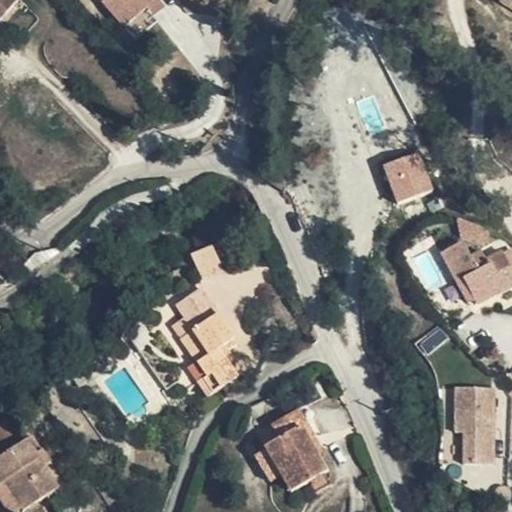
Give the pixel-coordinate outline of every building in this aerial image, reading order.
[(0,0),(0,22),(18,0),(0,0)] [(104,0),(133,34),(165,7),(159,0),(104,0)] [(511,13),(511,0),(504,0),(500,6),(511,13)] [(416,145),(378,164),(410,227),(447,208),(416,145)] [(511,288),(511,271),(503,255),(502,253),(486,261),(482,254),(470,261),(462,247),(442,258),(468,306),(474,303),(477,308),(507,291),(511,288)] [(211,250),(194,257),(206,283),(222,276),(211,250)] [(511,251),(503,255),(511,271),(511,251)] [(208,377),(199,385),(209,399),(237,381),(219,353),(235,343),(202,294),(179,309),(186,321),(195,335),(185,343),(200,365),(208,377)] [(452,295),(436,303),(443,318),(458,310),(452,295)] [(195,335),(186,321),(176,329),(185,343),(195,335)] [(146,328),(130,339),(142,357),(159,347),(146,328)] [(189,371),(199,385),(208,377),(200,365),(189,371)] [(81,376),(74,381),(80,389),(87,384),(81,376)] [(495,462),(493,385),(452,386),(453,431),(462,431),(462,463),(495,462)] [(308,445),(315,441),(300,415),(274,430),(282,443),(264,454),(281,480),(291,496),(326,474),(317,460),(308,445)] [(325,456),(315,441),(308,445),(317,460),(325,456)] [(0,491),(13,511),(28,511),(58,492),(44,471),(35,458),(27,444),(0,462),(0,491)] [(35,458),(44,471),(52,465),(44,453),(35,458)] [(281,480),(264,454),(256,459),(271,486),(281,480)] [(0,499),(7,511),(13,511),(0,491),(0,499)]
